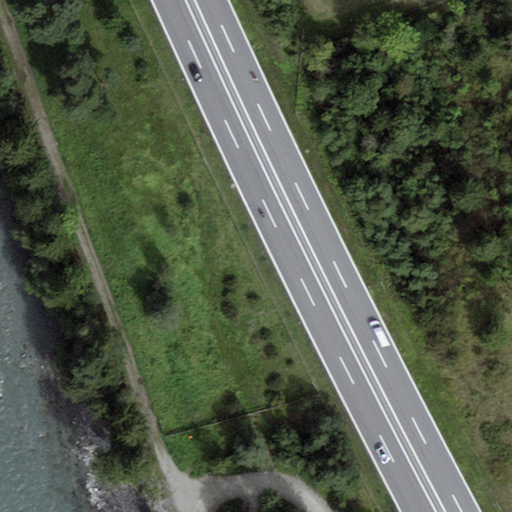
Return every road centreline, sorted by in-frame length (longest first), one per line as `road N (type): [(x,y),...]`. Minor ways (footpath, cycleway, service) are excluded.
road 1 (trunk): [(461,511),(210,0)]
road 2 (trunk): [(170,0),(419,511)]
